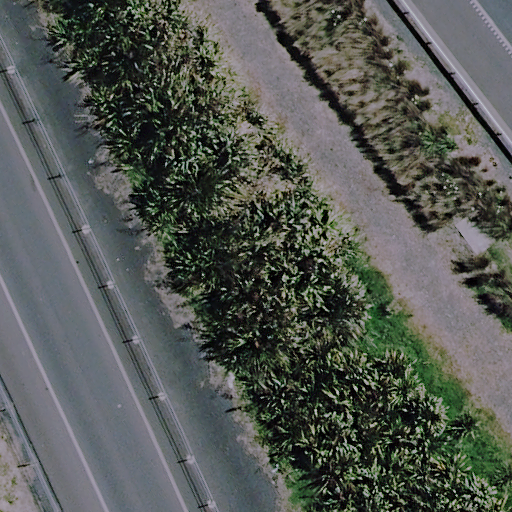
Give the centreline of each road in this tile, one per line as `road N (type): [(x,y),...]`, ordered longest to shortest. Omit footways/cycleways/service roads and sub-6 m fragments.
road 1 (track): [(204,0),(511,433)]
road 2 (motorway): [(120,511),(0,256)]
